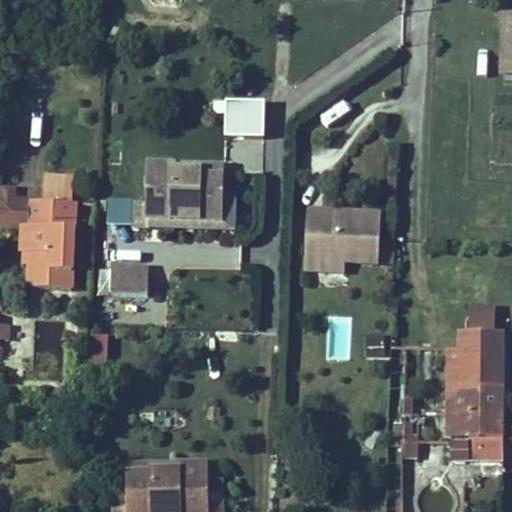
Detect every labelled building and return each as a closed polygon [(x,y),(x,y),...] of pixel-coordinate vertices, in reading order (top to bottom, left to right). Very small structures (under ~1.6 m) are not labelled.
[(236,100),(236,132),(259,131),(258,100),(236,100)] [(177,173),(177,168),(153,167),(151,207),(139,206),(138,229),(151,230),(152,222),(223,225),(225,181),(203,180),(203,175),(177,173)] [(225,170),(177,168),(177,173),(203,175),(203,180),(225,181),(225,170)] [(71,182),(44,179),(41,205),(69,208),(71,182)] [(4,207),(18,208),(19,196),(5,195),(4,207)] [(134,201),(110,200),(109,224),(133,225),(134,201)] [(69,292),(74,208),(69,208),(41,205),(36,205),(35,210),(34,228),(30,228),(30,231),(26,231),(24,263),(35,264),(34,289),(69,292)] [(18,208),(4,207),(2,229),(26,231),(30,231),(30,228),(34,228),(35,210),(18,208)] [(348,270),(382,272),(385,212),(351,211),(350,217),(327,216),(327,210),(311,209),(308,269),(348,270)] [(348,270),(308,269),(308,279),(348,280),(348,270)] [(119,271),(117,298),(153,300),(155,272),(119,271)] [(501,314),(470,314),(469,335),(501,335),(501,314)] [(16,330),(3,329),(2,341),(14,342),(16,330)] [(109,334),(90,333),(89,362),(108,363),(109,334)] [(368,335),(368,355),(385,355),(384,335),(368,335)] [(505,457),(506,335),(501,335),(469,335),(463,335),(463,352),(462,407),(448,407),(448,434),(475,434),(484,434),(484,456),(505,457)] [(462,407),(463,352),(449,352),(448,407),(462,407)] [(475,456),(484,456),(484,434),(475,434),(475,456)] [(416,460),(420,441),(405,439),(402,458),(416,460)] [(182,481),(182,472),(138,473),(138,482),(182,481)] [(182,481),(138,482),(138,511),(210,511),(210,472),(182,472),(182,481)]
